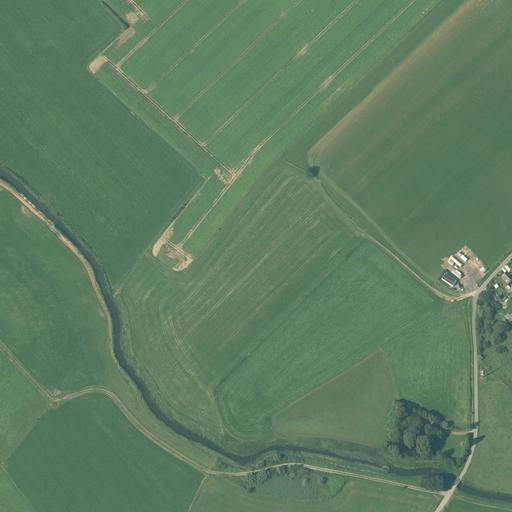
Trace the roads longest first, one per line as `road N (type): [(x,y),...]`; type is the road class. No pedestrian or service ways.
road 1 (track): [(448,494),(293,465),(206,470),(151,436),(101,390),(52,400),(0,346)]
road 2 (unclassified): [(452,488),(474,439),(477,294),(511,258)]
